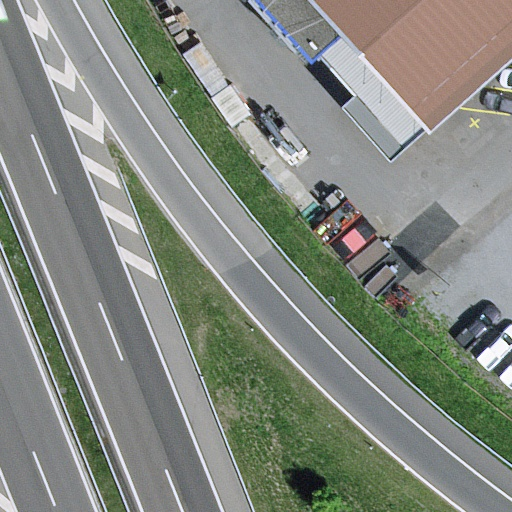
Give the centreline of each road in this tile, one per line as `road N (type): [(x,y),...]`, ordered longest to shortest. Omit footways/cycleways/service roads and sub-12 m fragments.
road 1 (motorway): [(497,511),(382,419),(269,299),(127,113),(58,0)]
road 2 (motorway): [(183,511),(0,56)]
road 3 (motorway): [(0,375),(56,511)]
